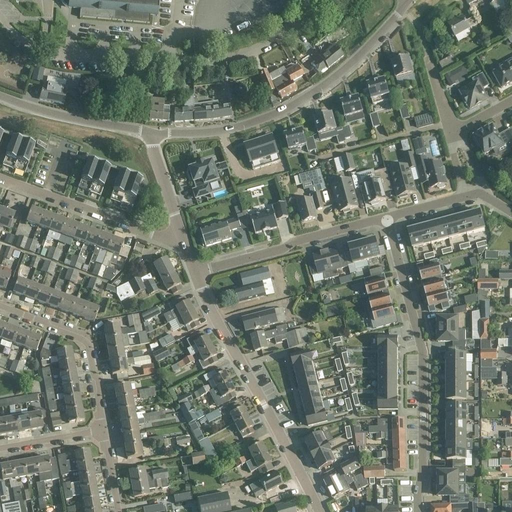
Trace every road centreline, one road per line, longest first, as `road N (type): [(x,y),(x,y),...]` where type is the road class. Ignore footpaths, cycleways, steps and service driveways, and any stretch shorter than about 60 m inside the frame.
road 1 (residential): [(333,0),(228,59),(102,58),(46,47)]
road 2 (tertiary): [(408,0),(348,65),(305,97),(221,131),(153,134)]
road 3 (residential): [(418,511),(421,352),(385,218)]
road 4 (tertiary): [(318,511),(195,273)]
road 5 (residential): [(195,273),(385,218)]
road 6 (residential): [(180,233),(163,239),(0,178)]
road 7 (residential): [(103,430),(87,344),(0,306)]
road 8 (tertiary): [(153,134),(0,97)]
